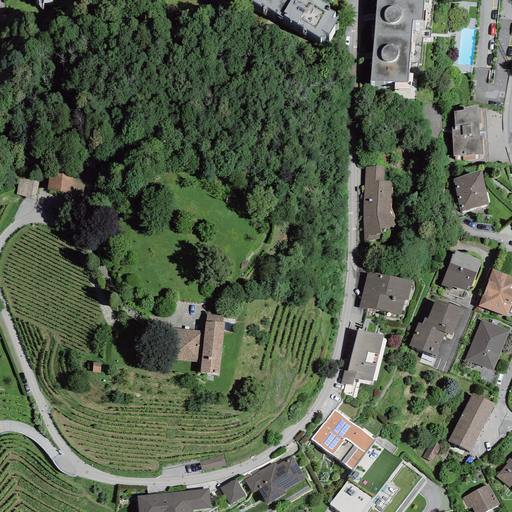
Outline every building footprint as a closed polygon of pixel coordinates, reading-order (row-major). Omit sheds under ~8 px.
[(332,31),(334,27),(326,22),(329,18),(311,8),(310,9),(302,5),(302,1),(286,1),(286,5),(258,8),(256,6),(252,13),(261,19),(262,17),(264,18),(262,20),(266,22),(268,20),(276,24),(275,25),(281,29),(282,28),(296,37),(297,36),(303,40),(302,41),(306,43),(306,42),(320,50),(321,49),(323,50),(326,45),(328,47),(338,31),(332,31)] [(399,4),(378,2),(374,48),(411,52),(412,37),(422,38),(425,38),(426,27),(423,26),(424,11),(398,9),(399,4)] [(374,48),(370,93),(395,97),(394,99),(410,102),(411,92),(408,92),(411,52),(374,48)] [(463,110),(454,112),(455,127),(451,127),(454,156),(483,154),(482,136),(480,136),(479,124),(481,123),(481,109),(479,108),(479,105),(463,107),(463,110)] [(96,155),(81,151),(77,167),(93,170),(96,155)] [(461,211),(490,205),(481,170),(454,179),(461,211)] [(359,216),(364,245),(395,234),(390,220),(391,188),(384,187),(385,172),(365,171),(359,216)] [(86,178),(49,172),(46,190),(83,196),(86,178)] [(16,194),(26,197),(28,180),(19,179),(16,194)] [(25,199),(36,200),(39,181),(28,180),(26,197),(25,199)] [(466,264),(455,259),(454,262),(452,261),(440,292),(465,302),(468,293),(471,294),(481,268),(467,262),(466,264)] [(511,282),(492,275),(478,310),(507,322),(510,315),(511,315),(511,282)] [(413,290),(367,277),(358,311),(401,322),(405,308),(407,309),(413,290)] [(463,319),(435,307),(427,326),(425,325),(422,331),(418,329),(408,353),(436,365),(445,343),(451,345),(463,319)] [(481,323),(464,363),(493,375),(510,335),(481,323)] [(205,327),(204,335),(173,331),(170,360),(201,364),(200,379),(219,381),(224,329),(205,327)] [(383,344),(357,336),(347,374),(344,373),(341,386),(345,387),(343,394),(353,402),(357,386),(372,390),(383,344)] [(470,459),(495,411),(473,399),(447,447),(470,459)] [(371,446),(334,416),(310,445),(332,462),(333,462),(352,478),(353,478),(377,449),(372,445),(371,446)] [(403,470),(377,449),(353,478),(352,478),(327,509),(330,511),(407,511),(427,488),(404,469),(403,470)] [(202,472),(226,466),(223,456),(200,461),(202,472)] [(274,465),(244,482),(253,498),(258,495),(267,511),(286,500),(284,497),(306,484),(291,459),(276,468),(274,465)] [(511,460),(496,479),(510,491),(511,489),(511,490),(511,460)] [(220,488),(230,504),(246,495),(235,479),(220,488)] [(488,487),(462,501),(468,511),(469,511),(471,511),(493,511),(500,509),(488,487)] [(137,496),(138,511),(192,511),(193,510),(211,508),(209,489),(137,496)]
